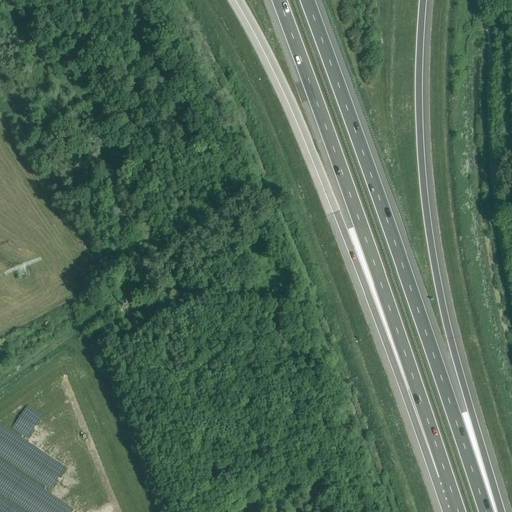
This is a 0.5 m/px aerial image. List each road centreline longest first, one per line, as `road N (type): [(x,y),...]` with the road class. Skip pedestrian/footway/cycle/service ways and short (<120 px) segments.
road 1 (motorway): [(485,511),(307,0)]
road 2 (motorway): [(238,0),(289,94),(402,387),(446,477)]
road 3 (motorway): [(501,511),(435,270),(419,132),(422,0)]
road 4 (motorway): [(278,0),(446,477)]
road 5 (track): [(0,384),(263,198)]
